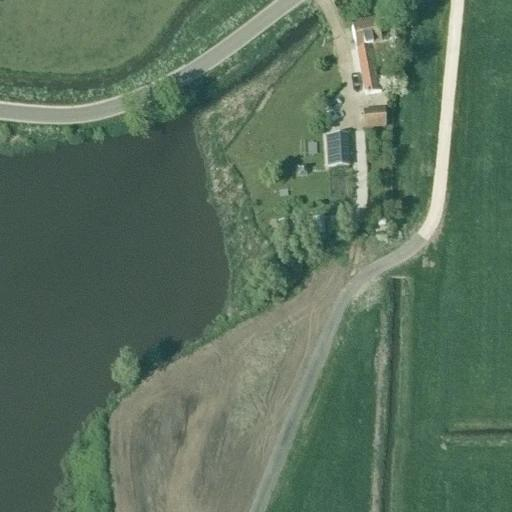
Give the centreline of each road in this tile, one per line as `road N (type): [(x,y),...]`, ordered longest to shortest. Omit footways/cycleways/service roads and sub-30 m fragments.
road 1 (tertiary): [(0,113),(63,116),(138,100),(294,0)]
road 2 (track): [(361,223),(343,295),(259,511)]
